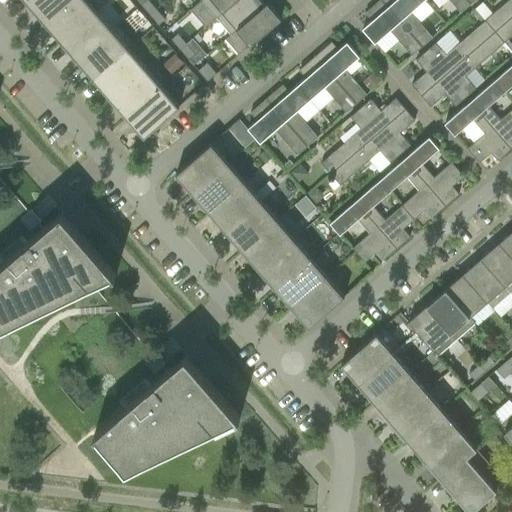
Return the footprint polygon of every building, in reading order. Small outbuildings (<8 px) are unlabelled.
[(31,0),(28,3),(44,22),(69,0),(31,0)] [(69,0),(44,22),(61,41),(96,11),(86,0),(69,0)] [(146,0),(141,5),(149,15),(156,9),(148,0),(146,0)] [(201,0),(216,18),(236,0),(201,0)] [(225,39),(225,40),(265,5),(259,0),(236,0),(216,18),(230,34),(225,39)] [(422,46),(381,0),(379,0),(364,13),(371,21),(362,28),(374,43),(389,30),(411,55),(422,46)] [(381,0),(422,46),(432,37),(410,12),(423,0),(381,0)] [(448,0),(460,13),(471,4),(467,0),(448,0)] [(511,0),(508,0),(485,20),(495,31),(511,15),(511,0)] [(265,5),(225,40),(238,55),(278,20),(265,5)] [(156,9),(149,15),(158,25),(165,19),(156,9)] [(61,41),(77,60),(112,30),(96,11),(61,41)] [(511,15),(495,31),(504,42),(511,35),(511,15)] [(411,85),(420,96),(495,31),(485,20),(446,54),(436,42),(415,60),(425,72),(411,85)] [(77,60),(94,80),(129,49),(112,30),(77,60)] [(495,31),(420,96),(430,107),(445,94),(455,106),(475,88),(465,76),(504,42),(495,31)] [(171,39),(179,49),(186,44),(177,34),(171,39)] [(186,44),(179,49),(188,60),(193,65),(206,55),(192,39),(186,44)] [(331,42),(315,56),(356,103),(366,94),(344,69),(359,56),(346,42),(338,50),(331,42)] [(94,80),(110,98),(145,68),(129,49),(94,80)] [(174,54),(162,65),(171,75),(183,65),(174,54)] [(305,78),(297,85),(319,110),(333,98),(345,112),(356,103),(315,56),(298,70),(305,78)] [(197,70),(207,81),(216,74),(206,62),(197,70)] [(511,64),(494,80),(503,92),(511,84),(511,64)] [(110,98),(127,117),(162,87),(145,68),(110,98)] [(373,73),(362,82),(369,90),(380,81),(373,73)] [(494,80),(470,101),(511,148),(511,147),(511,109),(502,118),(490,104),(503,92),(494,80)] [(282,84),(266,98),(307,146),(317,137),(305,123),(319,110),(297,85),(289,92),(282,84)] [(162,87),(127,117),(143,137),(179,106),(162,87)] [(307,146),(266,98),(249,113),(256,120),(247,128),(260,142),(274,129),(296,155),(307,146)] [(320,163),(330,174),(405,109),(395,98),(380,111),(370,99),(350,117),(360,129),(320,163)] [(511,148),(470,101),(444,123),(454,134),(469,122),(481,136),(467,149),(479,163),(490,153),(497,161),(511,148)] [(405,109),(330,174),(340,185),(379,151),(390,163),(410,145),(400,133),(414,120),(405,109)] [(236,139),(247,130),(239,120),(228,129),(236,139)] [(247,130),(236,139),(244,148),(255,138),(247,130)] [(429,137),(404,158),(445,206),(458,194),(452,186),(463,176),(451,162),(436,175),(424,161),(438,148),(429,137)] [(175,174),(193,193),(228,163),(211,143),(175,174)] [(265,150),(257,156),(264,164),(271,157),(265,150)] [(404,158),(379,179),(389,191),(403,179),(415,193),(401,205),(414,219),(424,210),(431,217),(445,206),(404,158)] [(289,161),(283,166),(287,170),(293,165),(289,161)] [(193,193),(209,212),(244,182),(228,163),(193,193)] [(300,165),(291,173),(299,181),(307,174),(300,165)] [(284,171),(274,180),(278,185),(288,176),(284,171)] [(379,179),(355,201),(396,248),(410,236),(403,229),(414,219),(401,205),(388,217),(375,203),(389,191),(379,179)] [(209,212),(226,231),(261,201),(244,182),(209,212)] [(316,188),(307,195),(315,204),(324,197),(316,188)] [(226,231),(242,250),(277,220),(261,201),(226,231)] [(396,248),(355,201),(330,222),(340,234),(354,221),(366,236),(352,248),(364,262),(376,252),(382,260),(396,248)] [(61,212),(59,214),(42,229),(34,236),(23,246),(0,265),(0,325),(2,328),(86,284),(109,271),(111,274),(113,276),(115,275),(84,239),(61,212)] [(242,250),(259,269),(294,239),(277,220),(242,250)] [(27,227),(15,237),(23,246),(34,236),(27,227)] [(511,230),(499,242),(511,257),(511,230)] [(259,269),(275,288),(310,258),(294,239),(259,269)] [(511,257),(499,242),(481,258),(510,292),(511,290),(511,257)] [(275,288),(292,307),(327,277),(310,258),(275,288)] [(481,258),(463,274),(487,302),(492,308),(510,292),(481,258)] [(463,274),(444,290),(469,318),(487,302),(463,274)] [(327,277),(292,307),(309,327),(344,296),(327,277)] [(444,290),(426,305),(456,339),(474,324),(469,318),(444,290)] [(456,339),(426,305),(408,322),(437,356),(456,339)] [(341,364),(358,383),(393,353),(376,333),(341,364)] [(358,383),(375,403),(394,385),(410,372),(393,353),(358,383)] [(185,355),(165,373),(93,435),(95,437),(96,436),(126,471),(239,418),(185,355)] [(489,356),(478,365),(484,372),(494,363),(489,356)] [(511,371),(511,367),(506,361),(495,370),(503,379),(511,371)] [(484,372),(478,365),(468,374),(474,381),(484,372)] [(375,403),(392,422),(427,392),(410,372),(394,385),(375,403)] [(445,374),(428,388),(435,395),(452,381),(445,374)] [(488,377),(480,383),(482,385),(488,392),(496,386),(488,377)] [(480,383),(478,385),(469,393),(477,402),(488,392),(482,385),(480,383)] [(392,422),(409,442),(444,411),(427,392),(392,422)] [(409,442),(426,462),(461,431),(444,411),(409,442)] [(511,412),(498,425),(511,441),(511,412)] [(426,462),(443,481),(478,451),(461,431),(426,462)] [(478,451),(443,481),(469,511),(470,511),(496,490),(480,472),(489,464),(478,451)]
